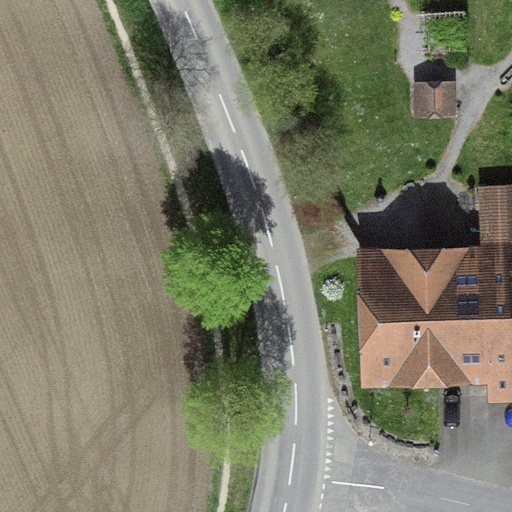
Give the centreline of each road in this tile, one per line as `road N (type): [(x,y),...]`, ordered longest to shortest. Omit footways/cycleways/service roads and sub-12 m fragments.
road 1 (tertiary): [(291,473),(295,379),(276,262),(181,0)]
road 2 (tertiary): [(291,473),(493,511)]
